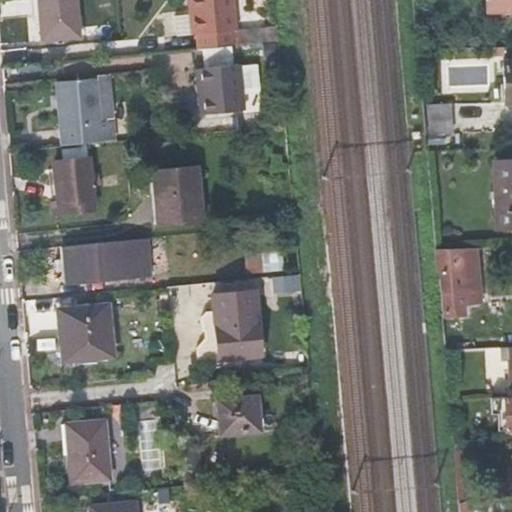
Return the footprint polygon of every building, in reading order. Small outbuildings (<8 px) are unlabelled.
[(75,0),(36,0),(41,41),(79,39),(76,5),(75,0)] [(200,50),(235,46),(234,31),(237,31),(234,0),(195,0),(196,13),(190,14),(175,14),(176,36),(199,34),(200,50)] [(196,13),(195,0),(188,0),(190,14),(196,13)] [(511,0),(485,0),(486,12),(511,10),(511,0)] [(279,43),(278,30),(246,33),(247,45),(264,44),(279,43)] [(279,43),(264,44),(265,53),(280,52),(279,43)] [(244,110),(240,65),(201,69),(203,91),(199,92),(201,114),(244,110)] [(70,145),(120,141),(118,122),(99,123),(98,118),(116,117),(112,74),(93,75),(93,79),(58,82),(58,85),(59,104),(56,104),(58,129),(68,128),(70,145)] [(422,105),(425,135),(452,133),(451,104),(422,105)] [(70,145),(68,128),(58,129),(60,146),(70,145)] [(511,229),(511,158),(492,159),(495,230),(511,229)] [(53,163),(54,185),(55,203),(48,203),(49,216),(93,212),(88,159),(53,163)] [(157,225),(202,221),(197,165),(152,171),(157,225)] [(47,186),(48,203),(55,203),(54,185),(47,186)] [(147,238),(63,247),(66,279),(98,276),(98,280),(150,275),(147,238)] [(437,272),(441,317),(464,316),(463,305),(480,303),(476,247),(435,248),(437,272)] [(245,252),(247,274),(264,272),(262,251),(245,252)] [(253,292),(211,296),(212,313),(204,313),(200,318),(202,332),(203,332),(204,340),(196,351),(197,363),(217,360),(259,356),(253,292)] [(107,303),(55,308),(58,333),(61,333),(63,360),(113,356),(107,303)] [(511,345),(498,347),(500,361),(504,360),(511,361),(511,365),(511,345)] [(215,399),(218,434),(260,430),(255,395),(215,399)] [(511,396),(488,398),(489,413),(497,412),(497,408),(502,408),(503,431),(511,430),(511,396)] [(66,486),(112,482),(105,417),(61,421),(66,486)] [(314,441),(312,423),(300,424),(302,442),(314,441)] [(196,434),(180,437),(182,464),(184,487),(201,486),(196,434)] [(458,499),(465,499),(464,484),(457,484),(458,499)] [(89,511),(134,511),(133,502),(89,507),(89,511)]
